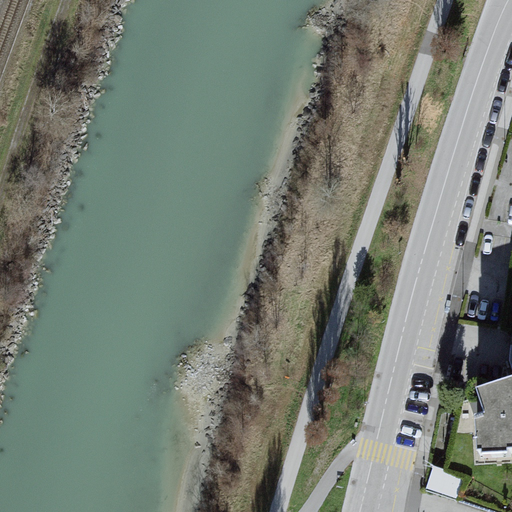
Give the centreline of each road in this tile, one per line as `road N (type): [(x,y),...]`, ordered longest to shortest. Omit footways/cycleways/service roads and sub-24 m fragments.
road 1 (residential): [(509,0),(450,163),(365,494)]
road 2 (track): [(66,0),(0,191)]
